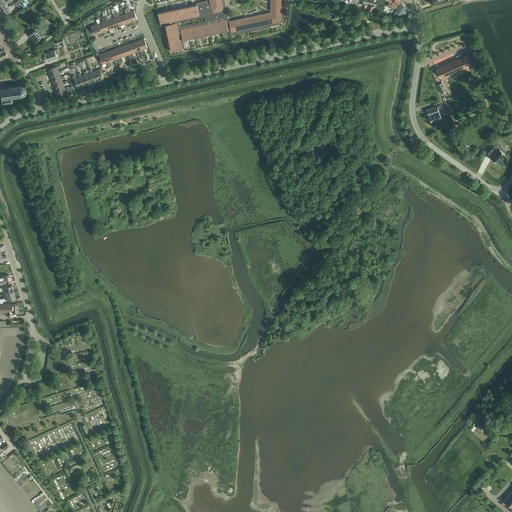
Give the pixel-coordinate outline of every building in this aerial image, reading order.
[(225,17),(228,30),(229,35),(232,34),(224,0),(208,0),(209,3),(208,4),(207,0),(206,0),(196,2),(197,4),(199,18),(192,19),(184,21),(179,22),(180,27),(186,25),(193,24),(199,23),(206,21),(212,20),(219,18),(225,17)] [(394,7),(396,8),(401,0),(387,0),(390,2),(388,6),(392,9),(393,7),(394,8),(394,7)] [(192,19),(199,18),(197,4),(189,6),(192,19)] [(401,4),(395,12),(400,16),(406,7),(403,5),(401,4)] [(8,6),(1,11),(4,16),(11,12),(8,6)] [(127,8),(131,22),(137,19),(134,10),(130,11),(129,6),(126,7),(127,8)] [(184,21),(192,19),(189,6),(181,8),(184,21)] [(126,24),(131,22),(127,8),(124,9),(126,13),(122,14),(126,24)] [(176,23),(179,22),(184,21),(181,8),(173,9),(176,23)] [(168,24),(176,23),(173,9),(166,11),(168,24)] [(284,20),(284,10),(270,10),(270,12),(282,22),(284,20)] [(126,24),(122,14),(119,15),(118,11),(115,12),(120,26),(126,24)] [(161,26),(165,25),(168,24),(166,11),(158,13),(161,26)] [(115,28),(120,26),(115,12),(113,13),(114,17),(111,18),(115,28)] [(280,24),(282,22),(270,12),(268,13),(271,26),(280,24)] [(271,27),(271,26),(268,13),(258,15),(261,29),(271,27)] [(251,31),(261,29),(258,15),(248,17),(251,31)] [(103,32),(109,30),(104,16),(102,17),(103,21),(100,22),(100,23),(103,32)] [(115,28),(111,18),(108,20),(106,16),(104,16),(109,30),(115,28)] [(219,18),(222,32),(228,30),(225,17),(219,18)] [(242,33),(251,31),(248,17),(238,19),(242,33)] [(215,33),(222,32),(219,18),(212,20),(215,33)] [(100,23),(100,22),(99,19),(96,19),(97,23),(91,26),(94,35),(103,32),(100,23)] [(232,34),(232,35),(242,33),(238,19),(229,21),(232,34)] [(209,35),(215,33),(212,20),(206,21),(209,35)] [(202,36),(209,35),(206,21),(199,23),(202,36)] [(45,28),(43,29),(37,22),(33,26),(36,30),(30,35),(36,42),(45,33),(47,35),(49,33),(45,28)] [(180,29),(180,27),(179,22),(176,23),(168,24),(165,25),(167,32),(180,29)] [(196,37),(202,36),(199,23),(193,24),(196,37)] [(189,39),(196,37),(193,24),(186,25),(189,39)] [(183,40),(189,39),(186,25),(180,27),(180,29),(182,35),(183,40)] [(168,38),(182,35),(180,29),(167,32),(168,38)] [(183,42),(183,40),(182,35),(168,38),(170,45),(183,42)] [(62,46),(66,45),(63,37),(56,40),(57,44),(61,42),(62,46)] [(138,40),(143,55),(146,54),(144,49),(147,48),(144,38),(138,40)] [(141,55),(143,55),(138,40),(133,42),(136,52),(139,51),(141,55)] [(133,53),(136,52),(133,42),(127,44),(132,58),(134,57),(133,53)] [(183,42),(170,45),(171,51),(184,48),(183,42)] [(130,59),(132,58),(127,44),(121,47),(125,56),(128,55),(130,59)] [(122,57),(125,56),(121,47),(116,49),(121,62),(123,61),(122,57)] [(45,53),(48,61),(58,58),(56,54),(59,53),(57,48),(45,53)] [(118,63),(121,62),(116,49),(110,51),(114,60),(117,59),(118,63)] [(472,52),(476,62),(482,60),(477,50),(472,52)] [(110,61),(114,60),(110,51),(104,53),(109,66),(112,65),(110,61)] [(110,67),(109,66),(104,53),(99,55),(102,64),(105,63),(107,68),(110,67)] [(437,68),(442,79),(468,67),(464,56),(437,68)] [(59,72),(59,71),(57,67),(60,66),(60,64),(56,65),(57,66),(48,69),(50,75),(59,72)] [(91,72),(95,82),(103,78),(100,69),(92,72),(91,68),(89,69),(90,73),(91,72)] [(61,77),(61,76),(59,73),(62,72),(62,70),(59,71),(59,72),(50,75),(52,80),(61,77)] [(91,72),(90,73),(87,74),(86,71),(84,72),(85,75),(86,74),(89,84),(95,82),(91,72)] [(86,74),(85,75),(81,76),(80,73),(78,74),(79,77),(80,76),(83,86),(89,84),(86,74)] [(63,83),(63,82),(61,78),(64,77),(64,75),(61,76),(61,77),(52,80),(54,86),(63,83)] [(80,76),(79,77),(75,78),(74,75),(72,76),(73,79),(74,78),(77,88),(83,86),(80,76)] [(65,88),(63,84),(66,83),(66,81),(63,82),(63,83),(54,86),(56,92),(65,88)] [(0,87),(0,91),(1,97),(1,98),(2,98),(2,104),(13,103),(12,97),(14,97),(14,98),(15,98),(15,96),(17,96),(18,97),(19,97),(18,96),(21,95),(21,97),(22,96),(22,95),(24,94),(25,95),(25,94),(25,93),(26,91),(27,91),(26,90),(25,88),(26,88),(26,87),(25,87),(23,86),(24,85),(23,84),(22,85),(20,85),(20,84),(19,84),(19,85),(16,85),(16,84),(15,84),(15,86),(13,86),(12,85),(12,86),(8,87),(8,85),(7,86),(7,87),(4,87),(4,86),(3,86),(3,87),(0,87)] [(65,88),(56,92),(58,98),(67,94),(65,90),(68,89),(68,87),(65,88)] [(427,110),(431,122),(441,119),(439,112),(443,110),(441,106),(427,110)] [(492,149),(496,152),(491,158),(497,163),(498,162),(499,162),(502,159),(501,158),(505,154),(501,150),(503,148),(498,143),(492,149)] [(0,284),(11,281),(9,275),(0,277),(0,284)] [(0,290),(0,291),(4,290),(5,294),(6,294),(13,292),(12,285),(0,287),(0,290)] [(2,299),(0,298),(0,303),(3,304),(3,301),(4,301),(7,300),(10,300),(15,298),(13,292),(6,294),(5,294),(6,297),(3,298),(2,298),(2,299)] [(0,311),(9,311),(9,316),(11,316),(16,316),(15,312),(17,312),(17,304),(11,304),(11,303),(3,304),(0,303),(0,311)] [(0,446),(4,450),(9,446),(4,439),(2,440),(4,443),(0,446)] [(21,479),(24,477),(22,473),(25,472),(22,467),(16,470),(21,479)] [(45,498),(49,495),(44,489),(41,492),(45,498)] [(511,490),(500,503),(510,511),(511,509),(511,490)]
